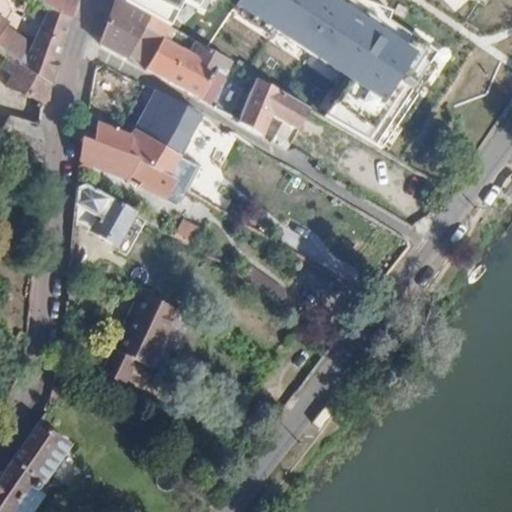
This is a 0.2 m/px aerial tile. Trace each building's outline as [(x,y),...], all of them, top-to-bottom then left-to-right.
[(38,26),(25,52),(0,35),(0,33),(5,26),(0,23),(0,48),(20,63),(49,83),(69,22),(44,7),(34,0),(20,0),(14,10),(38,26)] [(34,0),(44,7),(69,22),(75,0),(34,0)] [(119,0),(115,0),(99,46),(126,60),(143,28),(162,38),(168,28),(163,25),(144,14),(137,10),(119,0)] [(159,0),(150,0),(144,14),(163,25),(173,6),(159,0)] [(403,34),(347,0),(241,0),(234,11),(342,77),(319,115),(383,155),(448,50),(414,29),(403,34)] [(162,38),(145,70),(206,104),(223,73),(187,52),(162,38)] [(187,52),(223,73),(228,62),(193,42),(187,52)] [(20,63),(6,84),(41,104),(49,104),(49,83),(20,63)] [(255,78),(238,121),(237,125),(259,137),(272,116),(296,130),(308,108),(255,78)] [(156,94),(133,130),(134,132),(131,150),(137,154),(147,138),(177,157),(198,116),(156,94)] [(0,162),(40,191),(46,133),(39,130),(12,119),(1,136),(0,134),(0,162)] [(80,143),(78,165),(126,181),(127,176),(135,180),(133,184),(167,202),(178,183),(167,177),(177,157),(147,138),(137,154),(131,150),(134,132),(133,130),(132,131),(96,125),(92,144),(80,143)] [(209,157),(201,171),(198,169),(185,193),(197,200),(210,177),(215,180),(219,172),(226,160),(222,158),(235,136),(228,132),(218,134),(218,133),(206,154),(209,157)] [(74,207),(100,222),(93,234),(115,247),(134,215),(85,186),(76,190),(74,207)] [(178,218),(168,235),(191,249),(201,232),(178,218)] [(142,372),(173,308),(134,289),(94,373),(122,386),(131,367),(142,372)] [(55,375),(49,396),(60,400),(66,379),(55,375)] [(35,426),(0,479),(0,511),(14,511),(27,492),(32,485),(40,490),(42,491),(69,448),(35,426)] [(32,485),(27,492),(33,496),(36,496),(40,490),(32,485)]
